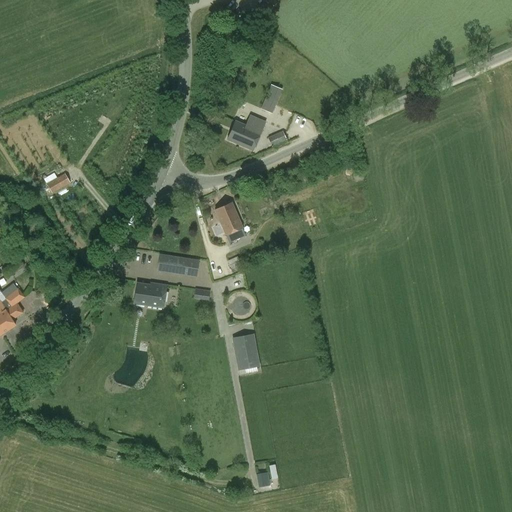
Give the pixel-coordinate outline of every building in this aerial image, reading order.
[(272,114),(282,90),(271,85),(260,109),(272,114)] [(253,151),(265,123),(250,117),(246,126),(235,121),(227,140),(253,151)] [(286,140),(282,132),(268,138),(272,147),(286,140)] [(64,174),(46,185),(52,194),(70,183),(64,174)] [(246,236),(242,228),(231,204),(215,211),(229,243),(246,236)] [(157,271),(197,277),(199,260),(159,254),(157,271)] [(240,270),(239,267),(241,266),(237,257),(227,262),(231,270),(233,273),(240,270)] [(7,277),(25,266),(20,259),(3,270),(7,277)] [(0,290),(0,275),(0,274),(0,335),(15,326),(12,321),(23,313),(17,304),(25,298),(17,288),(17,289),(13,284),(4,292),(2,289),(0,291),(0,290)] [(163,308),(166,286),(150,284),(150,286),(137,284),(134,304),(163,308)] [(194,289),(193,298),(208,299),(209,290),(194,289)] [(253,304),(241,297),(233,310),(245,317),(253,304)] [(232,338),(238,371),(260,367),(254,334),(232,338)] [(275,464),(268,465),(270,478),(277,477),(275,464)] [(266,473),(255,474),(257,487),(268,486),(266,473)]
